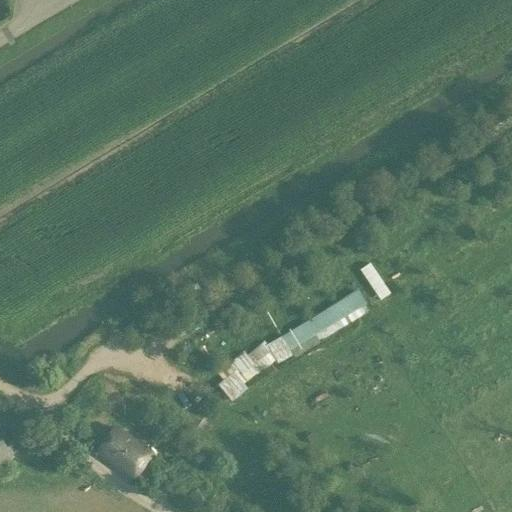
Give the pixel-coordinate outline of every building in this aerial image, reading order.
[(378,301),(391,294),(372,261),(359,268),(378,301)] [(293,357),(370,313),(357,290),(280,335),(293,357)] [(244,385),(278,357),(262,338),(228,366),(244,385)] [(151,455),(114,429),(98,453),(135,478),(151,455)] [(0,468),(13,460),(0,441),(0,468)]
